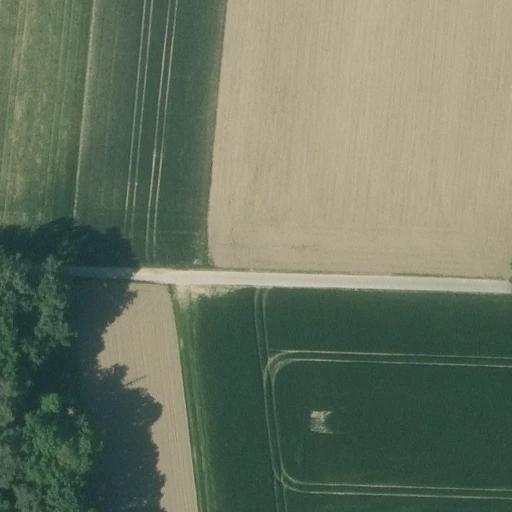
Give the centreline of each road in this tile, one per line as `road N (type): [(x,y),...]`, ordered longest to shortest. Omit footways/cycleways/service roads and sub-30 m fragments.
road 1 (track): [(511,289),(0,275)]
road 2 (track): [(204,511),(177,277)]
